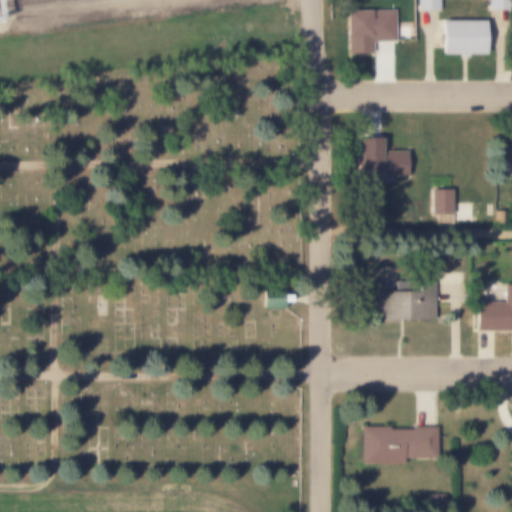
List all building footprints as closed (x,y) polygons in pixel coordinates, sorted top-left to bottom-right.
[(436,0),(436,11),(415,11),(415,0),(436,0)] [(485,0),(507,0),(507,11),(485,11),(485,0)] [(391,10),(391,41),(369,41),(369,53),(344,53),(344,10),(391,10)] [(482,21),(482,53),(438,53),(438,21),(482,21)] [(511,176),(497,176),(497,148),(507,148),(507,137),(511,137),(511,176)] [(403,151),(403,176),(354,176),(354,138),(378,138),(378,151),(403,151)] [(448,189),(448,215),(427,215),(427,189),(448,189)] [(491,211),(501,211),(501,223),(491,223),(491,211)] [(431,281),(431,305),(439,305),(439,320),(374,320),(374,291),(413,291),(413,281),(431,281)] [(511,332),(472,332),(472,302),(500,302),(500,283),(511,283),(511,332)] [(278,295),(286,295),(286,303),(278,303),(278,308),(259,308),(259,289),(278,289),(278,295)] [(358,426),(385,426),(385,429),(408,429),(408,426),(432,426),(432,458),(358,458),(358,426)]
